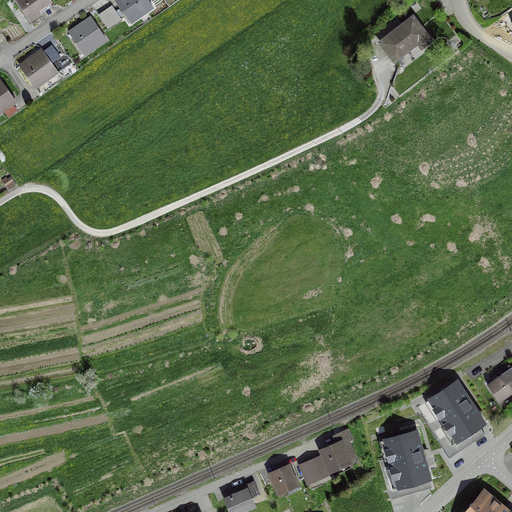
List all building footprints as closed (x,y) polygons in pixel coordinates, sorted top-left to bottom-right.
[(53,3),(51,0),(19,0),(32,18),(53,3)] [(149,0),(120,0),(134,20),(154,6),(149,0)] [(111,8),(104,13),(114,27),(121,22),(111,8)] [(104,13),(98,17),(108,32),(114,27),(104,13)] [(415,16),(383,39),(398,60),(430,37),(415,16)] [(105,36),(92,17),(72,31),(86,49),(105,36)] [(449,41),(442,47),(447,53),(454,47),(449,41)] [(56,69),(43,50),(23,63),(36,83),(56,69)] [(0,79),(0,109),(14,99),(0,79)] [(496,377),(489,382),(499,398),(511,389),(511,366),(510,368),(496,377)] [(451,431),(457,441),(485,422),(457,381),(429,399),(435,408),(439,406),(443,414),(439,417),(444,425),(449,422),(454,429),(451,431)] [(340,443),(321,452),(330,470),(357,457),(348,439),(353,437),(348,427),(335,433),(340,443)] [(430,478),(416,430),(384,439),(387,450),(391,449),(393,457),(388,459),(391,468),(387,469),(393,488),(398,487),(430,478)] [(320,457),(301,465),(308,482),(328,474),(320,457)] [(289,465),(272,473),(280,492),(298,485),(289,465)] [(248,485),(224,496),(230,511),(242,511),(257,505),(248,485)] [(508,511),(485,493),(469,511),(508,511)]
